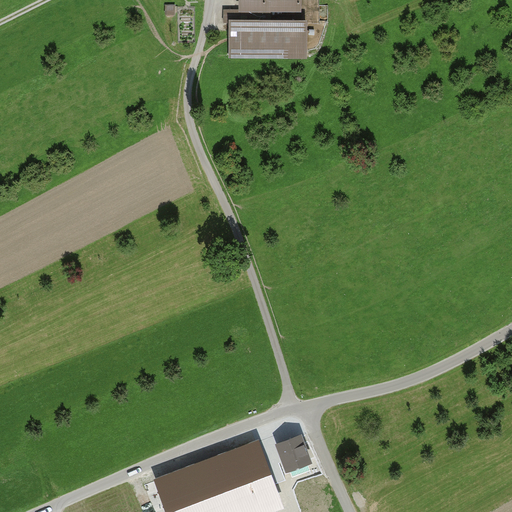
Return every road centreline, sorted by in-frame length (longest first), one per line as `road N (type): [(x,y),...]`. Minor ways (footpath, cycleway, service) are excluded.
road 1 (track): [(211,0),(190,82),(193,134),(252,269),(290,390),(303,406)]
road 2 (residential): [(303,406),(180,449),(40,511)]
road 3 (unclassified): [(511,330),(403,384),(303,406)]
